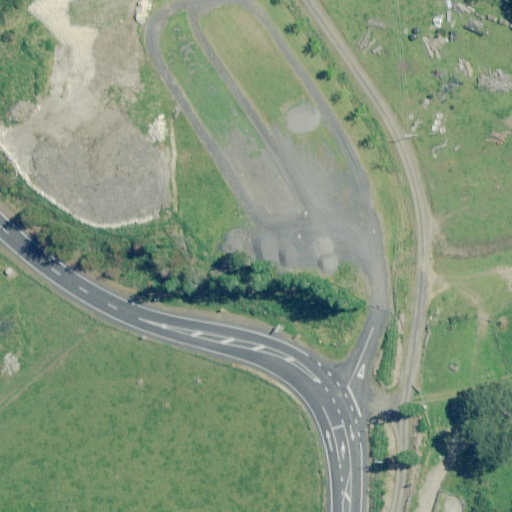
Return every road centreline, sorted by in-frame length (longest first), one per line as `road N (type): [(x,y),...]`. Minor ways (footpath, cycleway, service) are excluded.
road 1 (track): [(400,511),(427,244),(407,147),(309,0)]
road 2 (unclassified): [(0,225),(112,306),(290,359),(333,407)]
